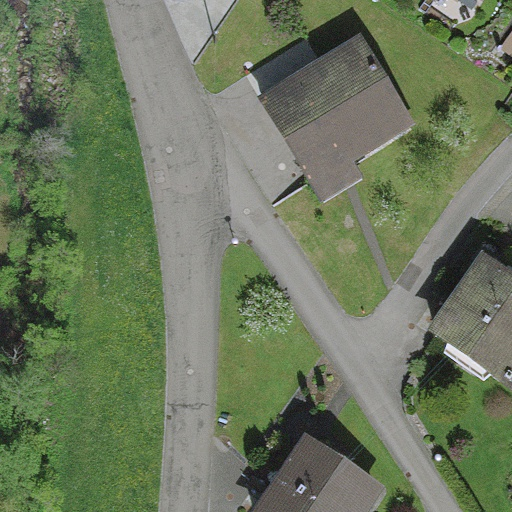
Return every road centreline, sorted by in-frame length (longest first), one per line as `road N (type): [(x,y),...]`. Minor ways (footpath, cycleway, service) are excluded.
road 1 (residential): [(447,511),(278,248),(241,209),(182,174)]
road 2 (residential): [(182,174),(195,360),(183,511)]
road 3 (residential): [(137,0),(182,174)]
